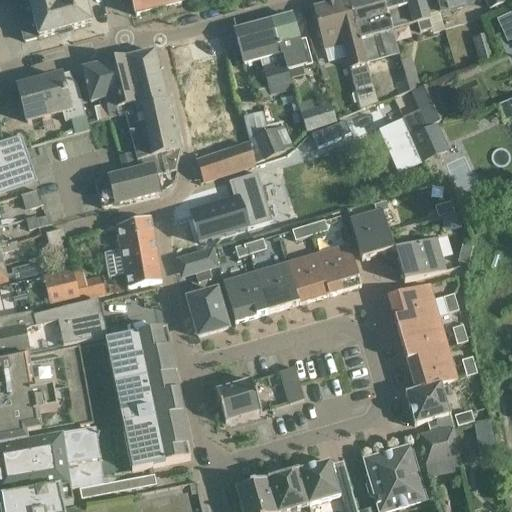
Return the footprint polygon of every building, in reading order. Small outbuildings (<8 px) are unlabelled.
[(38,41),(65,34),(56,0),(24,0),(13,3),(25,44),(38,40),(38,41)] [(56,0),(65,34),(90,26),(82,0),(56,0)] [(131,0),(136,17),(181,6),(179,0),(131,0)] [(367,67),(366,63),(349,0),(347,1),(314,10),(326,52),(341,47),(348,72),(349,72),(355,92),(351,96),(353,105),(359,106),(359,108),(376,103),(366,67),(367,67)] [(392,32),(382,0),(350,0),(349,0),(366,63),(380,60),(374,37),(379,36),(385,60),(398,56),(391,33),(392,32)] [(382,0),(392,32),(417,26),(419,33),(431,30),(432,34),(443,31),(439,14),(434,0),(382,0)] [(472,0),(435,0),(440,15),(474,5),(472,0)] [(502,0),(483,0),(489,12),(505,5),(502,0)] [(511,15),(498,22),(508,42),(511,39),(511,15)] [(292,17),(273,22),(287,72),(305,67),(292,17)] [(251,29),(234,33),(243,66),(260,62),(262,71),(267,87),(257,89),(260,100),(280,95),(292,92),(287,72),(273,22),(251,29)] [(489,36),(472,41),(479,66),(496,61),(489,36)] [(167,104),(154,53),(122,61),(137,112),(135,112),(124,115),(137,164),(152,160),(156,177),(175,173),(180,152),(181,152),(170,104),(167,104)] [(405,80),(409,92),(419,88),(411,60),(400,63),(405,80)] [(137,112),(122,61),(102,66),(116,112),(134,107),(135,112),(137,112)] [(116,112),(102,66),(82,71),(90,104),(104,101),(109,120),(118,118),(116,112)] [(89,132),(85,118),(77,88),(70,79),(69,75),(17,89),(26,124),(62,114),(64,123),(71,121),(75,135),(89,132)] [(427,87),(410,95),(426,129),(443,121),(427,87)] [(297,106),(298,111),(299,111),(304,133),(335,124),(330,106),(314,110),(312,102),(297,106)] [(268,133),(262,114),(243,119),(248,144),(255,167),(285,157),(284,154),(293,151),(292,147),(283,128),(268,133)] [(345,123),(312,138),(318,150),(350,136),(345,123)] [(0,145),(0,195),(36,183),(20,139),(0,145)] [(248,146),(196,164),(203,185),(255,168),(248,146)] [(102,210),(115,206),(157,195),(151,169),(109,180),(108,179),(94,182),(102,210)] [(206,218),(192,222),(199,246),(247,231),(247,230),(255,227),(269,223),(261,195),(260,190),(262,190),(257,176),(229,184),(229,186),(231,185),(236,201),(234,202),(213,208),(213,209),(204,211),(206,218)] [(38,193),(21,197),(26,213),(42,208),(38,193)] [(359,259),(391,249),(380,214),(388,212),(386,203),(373,207),(375,213),(347,221),(359,259)] [(438,219),(454,215),(451,204),(435,209),(438,219)] [(38,230),(35,219),(25,221),(28,233),(38,230)] [(116,229),(117,238),(127,291),(161,284),(150,220),(116,229)] [(308,227),(311,238),(328,233),(324,223),(308,227)] [(311,238),(308,227),(292,232),(295,243),(311,238)] [(62,231),(45,235),(51,255),(59,252),(65,239),(62,231)] [(0,249),(17,246),(17,244),(3,247),(0,234),(0,249)] [(401,281),(441,268),(432,236),(391,249),(401,281)] [(247,246),(250,256),(265,251),(262,241),(247,246)] [(316,254),(328,294),(359,285),(346,245),(316,254)] [(0,249),(0,270),(4,270),(1,257),(19,252),(17,246),(0,249)] [(250,256),(247,246),(230,251),(233,261),(250,256)] [(462,247),(457,263),(468,266),(473,250),(462,247)] [(180,281),(209,273),(219,270),(213,250),(174,261),(180,281)] [(285,263),(297,304),(328,294),(316,254),(285,263)] [(254,273),(266,313),(297,304),(285,263),(254,273)] [(4,270),(0,270),(0,288),(49,276),(47,271),(31,275),(29,268),(12,272),(13,276),(6,277),(4,270)] [(80,304),(77,291),(72,275),(72,272),(49,278),(49,276),(0,288),(0,325),(31,317),(80,304)] [(86,282),(83,272),(72,275),(77,291),(80,304),(107,297),(102,278),(86,282)] [(266,313),(254,273),(222,283),(235,323),(266,313)] [(436,314),(432,302),(426,282),(385,295),(395,326),(436,314)] [(199,337),(228,328),(216,291),(187,299),(199,337)] [(448,316),(458,312),(457,308),(456,305),(455,301),(454,297),(453,296),(443,299),(443,300),(445,305),(446,311),(448,316)] [(72,310),(32,321),(31,317),(0,325),(0,362),(29,357),(29,358),(68,350),(80,347),(108,342),(98,304),(72,310)] [(436,314),(395,326),(405,357),(445,345),(436,314)] [(456,346),(467,343),(466,339),(463,327),(452,330),(452,331),(455,342),(456,346)] [(105,343),(134,471),(192,458),(182,415),(184,414),(175,374),(177,374),(166,329),(105,343)] [(403,390),(454,375),(445,345),(405,357),(414,386),(403,389),(403,390)] [(94,433),(79,351),(0,365),(0,449),(68,438),(94,433)] [(466,379),(477,376),(475,369),(472,359),(461,363),(464,373),(466,379)] [(290,402),(304,398),(294,366),(280,370),(290,402)] [(454,375),(403,390),(413,422),(449,411),(439,380),(454,376),(454,375)] [(227,422),(262,411),(252,379),(217,390),(227,422)] [(457,429),(459,428),(473,424),(471,415),(470,413),(454,418),(457,429)] [(453,430),(420,437),(426,467),(459,460),(453,430)] [(67,492),(71,492),(79,490),(103,487),(105,487),(116,484),(106,431),(94,433),(68,438),(0,449),(0,502),(25,499),(67,492)] [(362,456),(369,479),(365,487),(368,497),(377,502),(379,511),(426,496),(409,441),(362,456)] [(299,467),(310,503),(341,493),(331,457),(299,467)] [(511,460),(500,463),(505,491),(511,489),(511,460)] [(268,477),(278,511),(279,511),(310,503),(299,467),(268,477)] [(142,480),(144,490),(156,487),(154,477),(142,480)] [(278,511),(268,477),(237,486),(245,511),(278,511)] [(131,492),(144,490),(142,480),(129,482),(131,492)] [(119,494),(131,492),(129,482),(117,484),(119,494)] [(106,496),(119,494),(117,484),(116,484),(105,487),(106,496)] [(94,499),(106,496),(105,487),(103,487),(92,489),(94,499)] [(81,501),(94,499),(92,489),(80,491),(81,501)] [(67,493),(67,492),(25,499),(0,502),(0,511),(61,511),(72,509),(69,493),(67,493)]
